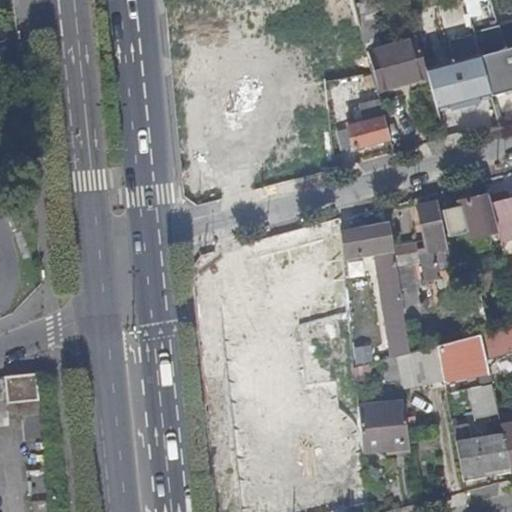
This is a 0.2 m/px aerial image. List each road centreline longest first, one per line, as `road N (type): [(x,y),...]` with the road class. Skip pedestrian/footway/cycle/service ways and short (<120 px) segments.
road 1 (residential): [(157,235),(511,152)]
road 2 (primary): [(65,0),(97,307)]
road 3 (primary): [(157,235),(133,0)]
road 4 (primary): [(97,307),(118,511)]
road 5 (primary): [(170,427),(157,235)]
road 6 (primary): [(170,427),(132,351),(97,307)]
